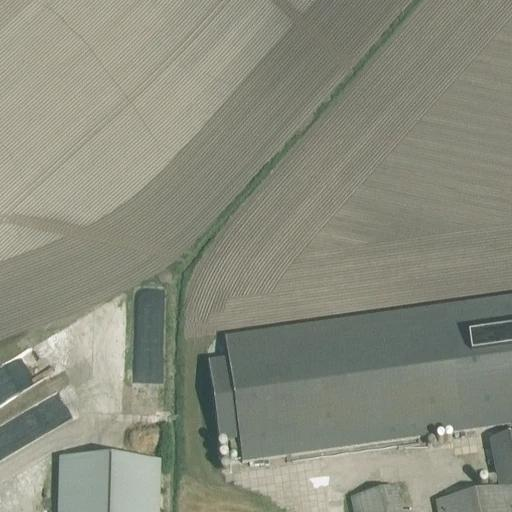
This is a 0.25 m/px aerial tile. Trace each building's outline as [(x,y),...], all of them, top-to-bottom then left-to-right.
[(229,361),(209,364),(219,446),(240,443),(243,466),(511,428),(511,299),(226,339),(229,361)] [(101,409),(124,409),(123,383),(100,383),(101,409)] [(438,502),(434,503),(436,511),(511,511),(511,437),(489,442),(499,486),(437,498),(438,502)] [(0,460),(9,456),(0,438),(0,460)] [(155,511),(157,464),(62,461),(60,511),(155,511)] [(406,511),(401,487),(396,489),(395,481),(364,488),(365,496),(351,499),(353,511),(406,511)]
